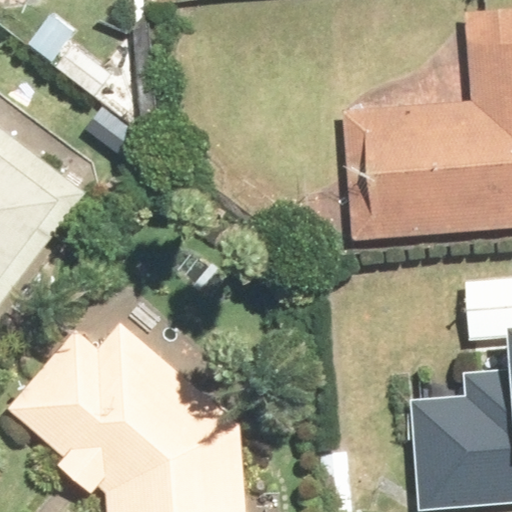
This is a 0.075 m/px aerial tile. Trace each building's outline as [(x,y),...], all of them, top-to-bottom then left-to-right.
[(353,107),(365,236),(511,224),(511,6),(475,9),(483,96),(353,107)] [(71,64),(109,95),(126,73),(88,43),(78,56),(73,62),(71,64)] [(0,311),(93,189),(0,117),(0,311)] [(511,305),(510,306),(495,307),(501,368),(475,369),(477,391),(420,396),(430,508),(511,501),(511,305)] [(258,511),(251,419),(132,317),(108,346),(87,328),(73,344),(21,404),(77,452),(71,460),(78,466),(89,475),(105,488),(111,481),(118,487),(119,511),(258,511)] [(331,475),(332,511),(360,511),(357,473),(331,475)]
